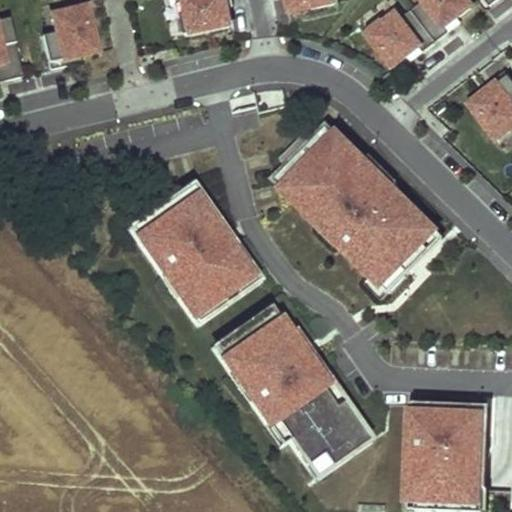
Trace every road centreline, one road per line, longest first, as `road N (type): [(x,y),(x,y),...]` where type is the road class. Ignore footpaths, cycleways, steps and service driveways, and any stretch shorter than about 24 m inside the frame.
road 1 (residential): [(210,79),(255,237),(285,277),(336,311),(378,373),(511,385)]
road 2 (residential): [(210,79),(0,131)]
road 3 (residential): [(511,250),(384,125)]
road 4 (residential): [(384,125),(511,28)]
road 5 (residential): [(384,125),(331,81),(269,68)]
